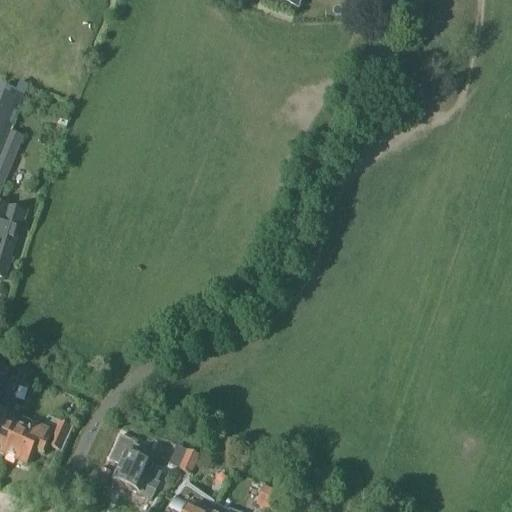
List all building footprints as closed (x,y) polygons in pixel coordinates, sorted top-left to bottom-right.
[(258,0),(298,13),(302,0),(258,0)] [(386,0),(425,12),(428,0),(386,0)] [(0,154),(15,120),(18,112),(28,89),(21,86),(19,85),(15,93),(11,92),(6,105),(0,102),(0,154)] [(10,134),(0,157),(0,182),(4,184),(23,139),(10,134)] [(0,279),(5,281),(25,215),(0,207),(0,279)] [(0,455),(3,457),(20,420),(0,410),(0,396),(0,385),(7,371),(0,368),(0,455)] [(32,426),(20,420),(3,457),(27,468),(33,454),(43,458),(46,450),(60,456),(72,430),(48,420),(44,430),(32,425),(32,426)] [(139,497),(139,496),(151,502),(159,485),(158,485),(163,475),(152,470),(152,469),(140,464),(145,453),(134,448),(136,445),(131,443),(131,442),(127,440),(127,441),(120,438),(108,463),(120,469),(112,485),(139,497)] [(190,477),(199,458),(188,453),(179,472),(190,477)] [(265,487),(255,508),(264,511),(265,511),(275,492),(265,487)] [(275,492),(265,511),(279,511),(286,497),(275,492)]
